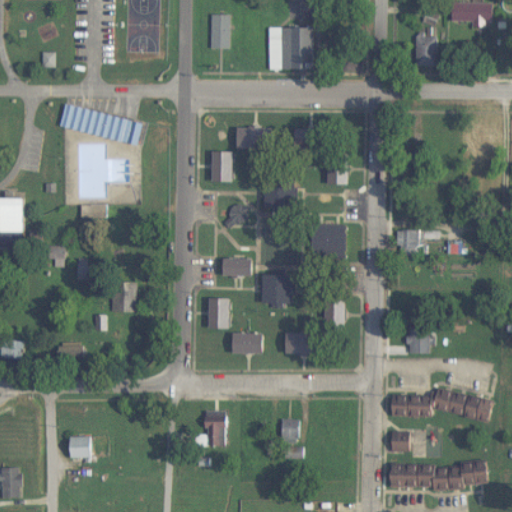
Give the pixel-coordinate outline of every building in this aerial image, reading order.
[(455,23),(494,23),(494,5),(455,5),(455,23)] [(425,23),(436,27),(440,17),(429,12),(425,23)] [(213,49),(233,49),(233,14),(213,14),(213,49)] [(271,27),(271,70),(318,70),(317,27),(271,27)] [(419,67),(440,67),(440,35),(419,35),(419,67)] [(138,144),(143,121),(70,106),(65,129),(138,144)] [(496,151),(496,126),(465,126),(465,151),(496,151)] [(299,130),(299,151),(330,151),(330,130),(299,130)] [(274,138),(248,139),(248,149),(274,149),(274,138)] [(217,183),(237,183),(237,151),(217,151),(217,183)] [(352,185),(352,155),(332,155),(332,185),(352,185)] [(0,231),(25,231),(26,200),(0,199),(0,231)] [(251,224),(246,206),(227,212),(232,230),(251,224)] [(314,260),(349,260),(349,226),(314,226),(314,260)] [(428,255),(428,240),(440,240),(440,231),(409,231),(409,255),(428,255)] [(226,277),(256,277),(256,260),(226,260),(226,277)] [(297,275),(267,275),(267,304),(297,304),(297,275)] [(140,313),(140,283),(115,283),(115,313),(140,313)] [(233,330),(233,299),(214,299),(214,330),(233,330)] [(329,330),(349,330),(349,300),(329,300),(329,330)] [(420,300),(403,300),(403,318),(420,318),(420,300)] [(431,355),(431,327),(410,327),(410,355),(431,355)] [(267,334),(236,334),(236,355),(267,355),(267,334)] [(324,355),(324,334),(289,334),(289,355),(324,355)] [(495,419),(495,395),(436,395),(436,396),(394,396),(394,418),(495,419)] [(229,411),(206,411),(206,448),(229,448),(229,411)] [(285,442),(302,442),(302,423),(285,423),(285,442)] [(72,458),(96,458),(96,437),(72,437),(72,458)] [(396,453),(411,452),(411,443),(396,444),(396,453)] [(395,466),(395,489),(492,489),(492,473),(478,473),(478,466),(395,466)] [(25,468),(3,468),(3,499),(25,499),(25,468)]
